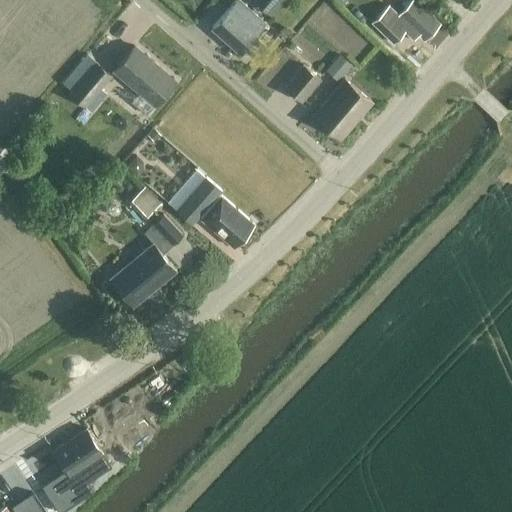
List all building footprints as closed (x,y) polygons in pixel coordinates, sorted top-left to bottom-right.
[(239,51),(264,23),(239,0),(235,0),(212,27),(239,51)] [(255,0),(254,2),(270,16),(284,0),(255,0)] [(424,39),(439,23),(414,0),(411,0),(398,14),(388,5),(372,21),(393,42),(405,30),(414,38),(418,33),(424,39)] [(146,114),(154,105),(175,80),(134,45),(113,69),(139,92),(131,102),(146,114)] [(339,54),(326,69),(338,80),(351,64),(339,54)] [(111,75),(96,62),(65,99),(77,109),(82,103),(85,106),(111,75)] [(302,65),(284,87),(302,102),(321,80),(302,65)] [(314,117),(342,139),(371,102),(343,80),(314,117)] [(154,128),(148,135),(154,141),(160,135),(154,128)] [(192,224),(205,210),(206,211),(201,218),(233,246),(253,223),(221,195),(220,195),(218,193),(221,189),(206,176),(176,210),(192,224)] [(144,218),(159,203),(143,187),(128,201),(144,218)] [(161,253),(182,235),(163,213),(143,231),(152,242),(108,277),(132,306),(176,269),(161,253)] [(113,406),(117,413),(122,410),(118,403),(113,406)] [(53,450),(65,468),(69,473),(102,451),(86,427),(53,450)] [(59,511),(93,490),(89,484),(87,481),(111,465),(102,451),(69,473),(65,468),(41,484),(59,511)]
